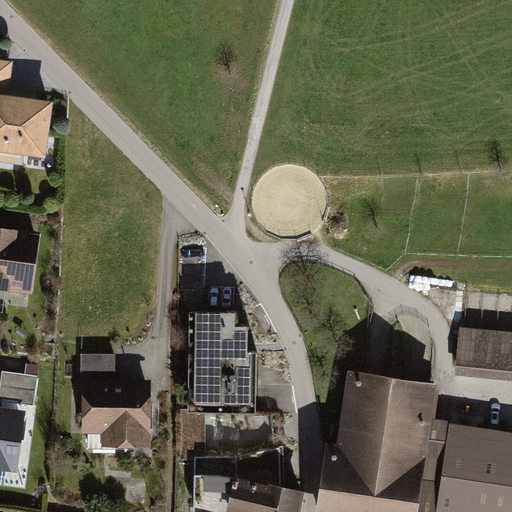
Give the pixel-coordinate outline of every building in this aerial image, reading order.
[(11,64),(0,62),(0,157),(45,162),(51,103),(9,98),(11,64)] [(37,233),(0,229),(0,294),(31,299),(37,233)] [(233,316),(188,315),(187,415),(256,416),(257,356),(246,356),(246,330),(233,330),(233,316)] [(511,333),(461,330),(457,377),(511,381),(511,333)] [(113,356),(80,357),(82,437),(101,437),(101,450),(152,450),(150,382),(114,383),(113,356)] [(37,377),(2,374),(0,393),(0,405),(34,410),(37,377)] [(410,511),(430,388),(354,376),(342,454),(331,452),(322,511),(410,511)] [(0,470),(17,474),(22,417),(0,413),(0,470)] [(511,511),(511,437),(450,428),(438,511),(511,511)] [(232,477),(193,476),(192,511),(298,511),(303,495),(232,477)]
